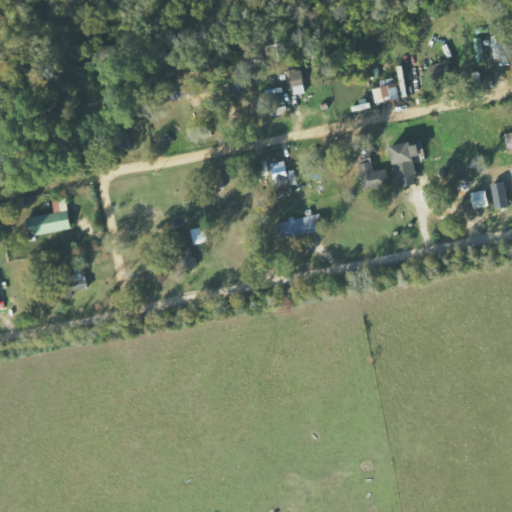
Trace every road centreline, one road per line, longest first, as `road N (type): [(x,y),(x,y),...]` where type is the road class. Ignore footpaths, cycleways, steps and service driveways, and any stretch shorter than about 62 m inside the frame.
road 1 (residential): [(0,318),(511,217)]
road 2 (residential): [(511,92),(123,160)]
road 3 (residential): [(138,289),(123,160),(104,150),(74,0)]
